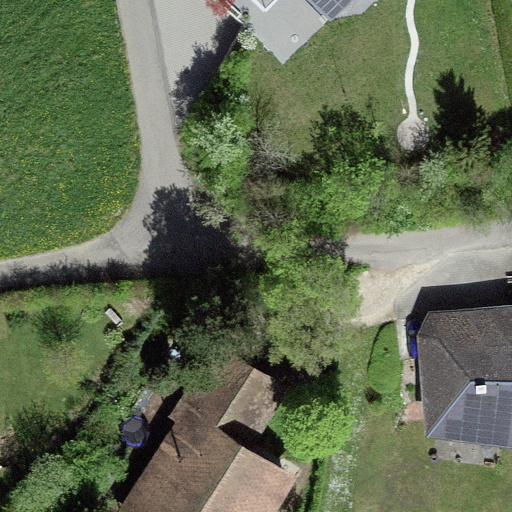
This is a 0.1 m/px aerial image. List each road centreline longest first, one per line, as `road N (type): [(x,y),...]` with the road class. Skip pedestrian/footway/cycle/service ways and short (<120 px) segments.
road 1 (residential): [(169,252),(511,231)]
road 2 (residential): [(169,252),(126,0)]
road 3 (residential): [(0,273),(169,252)]
